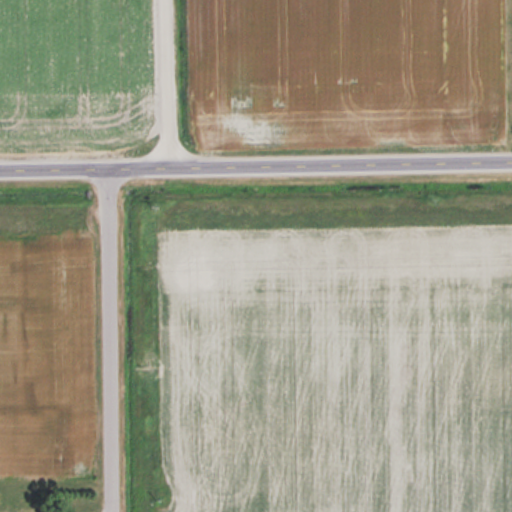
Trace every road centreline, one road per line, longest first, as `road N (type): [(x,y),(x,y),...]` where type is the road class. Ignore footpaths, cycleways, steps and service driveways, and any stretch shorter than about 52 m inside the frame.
road 1 (residential): [(511,167),(0,177)]
road 2 (residential): [(114,511),(112,202)]
road 3 (residential): [(166,144),(165,0)]
